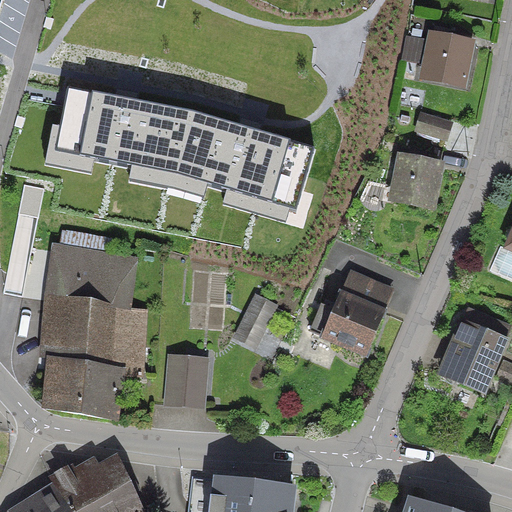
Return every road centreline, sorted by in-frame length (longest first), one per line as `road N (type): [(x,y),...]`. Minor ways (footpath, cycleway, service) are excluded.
road 1 (residential): [(487,157),(361,458)]
road 2 (residential): [(38,424),(106,438),(361,458)]
road 3 (residential): [(361,458),(511,485)]
road 4 (residential): [(0,145),(42,0)]
